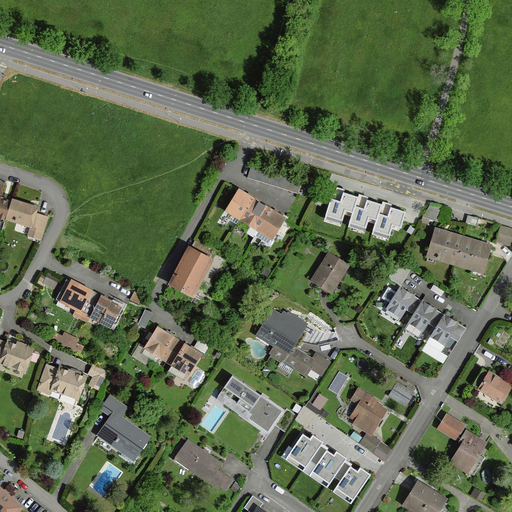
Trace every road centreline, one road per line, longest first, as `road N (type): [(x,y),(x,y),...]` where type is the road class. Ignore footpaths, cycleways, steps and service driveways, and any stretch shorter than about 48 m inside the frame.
road 1 (secondary): [(511,161),(0,2)]
road 2 (secondary): [(6,46),(511,206)]
road 3 (residential): [(361,511),(511,273)]
road 4 (unknown): [(322,355),(350,340),(511,445)]
road 5 (residential): [(0,301),(27,282),(62,208),(42,183),(0,170)]
